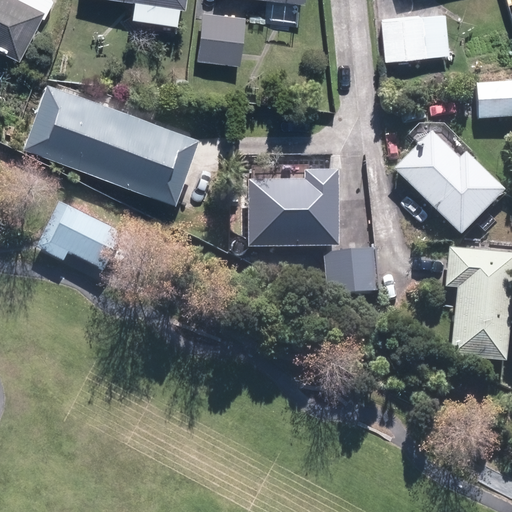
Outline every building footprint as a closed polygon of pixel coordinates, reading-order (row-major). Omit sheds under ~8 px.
[(0,0),(0,51),(19,61),(41,17),(43,18),(53,1),(50,0),(0,0)] [(196,61),(240,66),(245,16),(201,12),(196,61)] [(378,21),(383,62),(448,54),(443,13),(378,21)] [(173,95),(186,96),(187,80),(175,79),(173,95)] [(177,195),(198,130),(48,81),(26,145),(177,195)] [(511,83),(477,85),(478,120),(511,118),(511,83)] [(393,172),(460,237),(505,192),(465,154),(458,161),(431,134),(393,172)] [(248,248),(339,248),(339,174),(306,173),(306,182),(275,182),(274,170),(248,170),(248,248)] [(69,253),(104,270),(122,236),(59,202),(35,248),(39,250),(63,263),(69,253)] [(323,254),(327,297),(377,292),(373,249),(323,254)] [(451,357),(506,363),(511,301),(511,255),(449,249),(445,288),(457,289),(451,357)]
